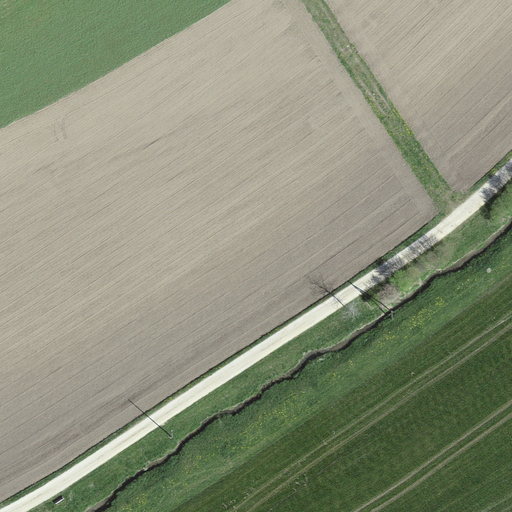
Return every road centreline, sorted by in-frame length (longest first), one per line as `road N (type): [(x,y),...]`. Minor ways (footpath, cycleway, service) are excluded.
road 1 (track): [(12,511),(407,253),(511,168)]
road 2 (track): [(321,0),(466,212)]
